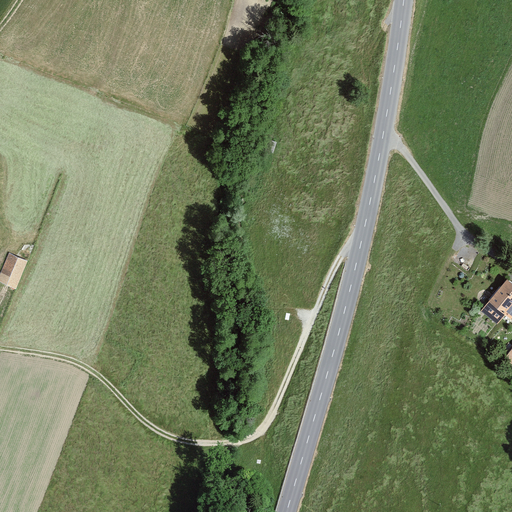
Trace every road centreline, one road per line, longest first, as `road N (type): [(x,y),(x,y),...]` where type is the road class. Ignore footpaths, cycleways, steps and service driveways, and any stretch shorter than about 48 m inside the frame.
road 1 (secondary): [(287,511),(379,166),(403,0)]
road 2 (track): [(19,347),(87,366),(149,425),(173,437),(248,439),(274,412),(332,272),(363,236)]
